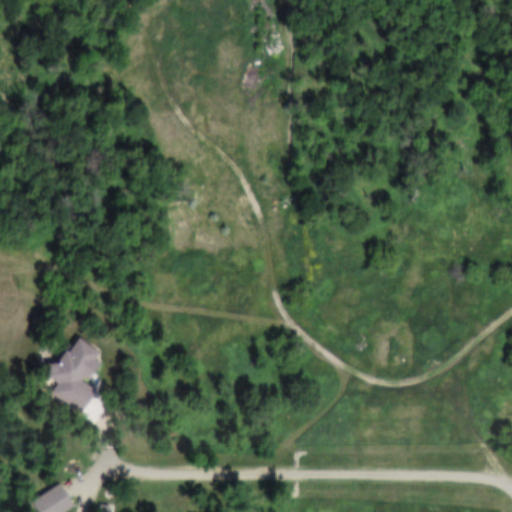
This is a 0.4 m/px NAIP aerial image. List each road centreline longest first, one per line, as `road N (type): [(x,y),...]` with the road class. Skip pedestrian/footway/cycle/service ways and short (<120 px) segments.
road 1 (track): [(240,158),(288,314),(343,360),(387,378),(428,379),(511,309)]
road 2 (track): [(511,471),(445,388),(428,379)]
